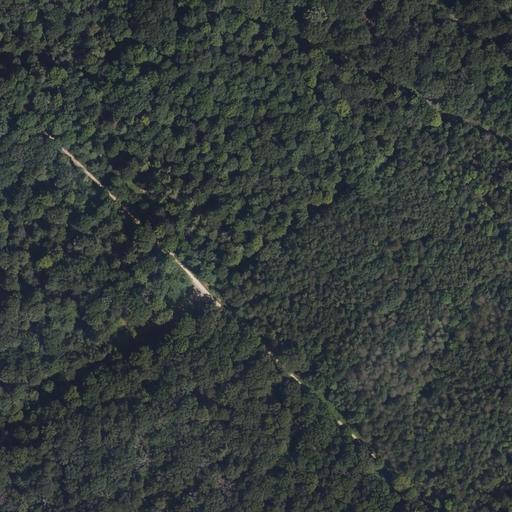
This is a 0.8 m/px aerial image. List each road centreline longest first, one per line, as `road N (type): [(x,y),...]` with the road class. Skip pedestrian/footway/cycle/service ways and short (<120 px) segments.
road 1 (track): [(0,430),(511,67)]
road 2 (unknown): [(0,86),(430,511)]
road 3 (track): [(220,0),(511,142)]
